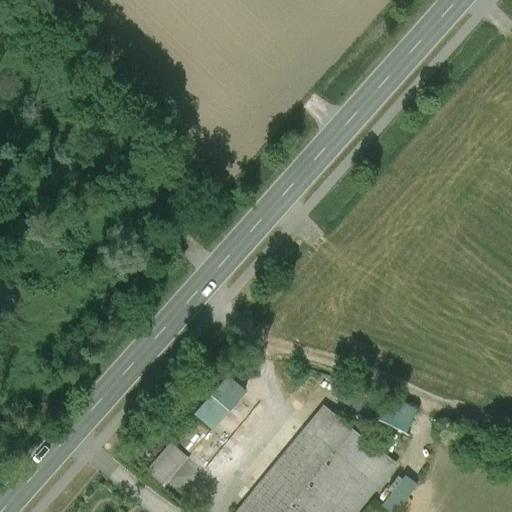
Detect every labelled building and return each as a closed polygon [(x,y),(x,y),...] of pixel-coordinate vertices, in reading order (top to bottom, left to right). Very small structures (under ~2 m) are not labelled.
[(211,310),(247,269),(238,262),(202,302),(211,310)] [(226,376),(195,413),(213,428),(245,392),(226,376)] [(349,377),(340,399),(412,428),(421,406),(349,377)] [(322,407),(236,511),(356,511),(394,465),(322,407)] [(147,470),(164,485),(188,458),(171,443),(147,470)] [(384,503),(396,511),(420,481),(407,472),(384,503)]
